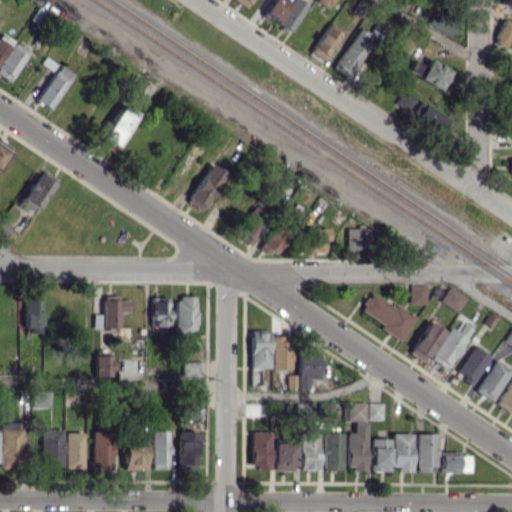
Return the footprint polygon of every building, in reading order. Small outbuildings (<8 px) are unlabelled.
[(232,0),(244,8),(249,0),(232,0)] [(289,31),(305,4),(297,0),(269,0),(261,14),(289,31)] [(315,0),(314,3),(329,8),(331,0),(315,0)] [(511,0),(500,0),(499,5),(511,9),(511,0)] [(448,35),(455,19),(433,9),(425,25),(448,35)] [(357,27),(331,67),(347,78),(384,24),(377,19),(367,34),(357,27)] [(511,24),(502,19),(490,42),(501,47),(511,24)] [(340,28),(325,20),(309,53),(325,60),(340,28)] [(0,58),(10,39),(0,33),(0,58)] [(0,76),(8,82),(27,49),(12,40),(0,61),(0,76)] [(416,78),(440,91),(451,72),(426,59),(416,78)] [(422,65),(411,60),(407,69),(417,74),(422,65)] [(47,109),(71,74),(57,64),(33,100),(47,109)] [(407,108),(415,98),(403,89),(395,100),(407,108)] [(449,121),(418,100),(409,113),(441,133),(449,121)] [(114,146),(135,112),(119,103),(99,137),(114,146)] [(186,202),(203,211),(222,172),(206,163),(186,202)] [(31,215),(54,178),(40,169),(16,206),(31,215)] [(249,245),(267,215),(251,205),(233,235),(249,245)] [(0,236),(8,237),(8,222),(0,221),(0,236)] [(323,252),(323,241),(327,241),(327,228),(303,228),(304,253),(323,252)] [(344,251),(365,251),(365,228),(344,228),(344,251)] [(258,247),(272,255),(283,237),(269,229),(258,247)] [(407,303),(424,304),(424,285),(407,284),(407,303)] [(438,302),(456,311),(464,295),(446,286),(438,302)] [(357,309),(379,323),(377,327),(397,340),(413,316),(393,303),(391,306),(369,291),(357,309)] [(100,328),(117,328),(117,311),(127,311),(127,300),(117,300),(117,296),(101,295),(100,328)] [(195,296),(174,296),(173,334),(194,334),(195,296)] [(166,326),(167,297),(149,297),(148,326),(166,326)] [(40,299),(23,298),(23,332),(39,332),(40,299)] [(408,353),(423,361),(440,328),(424,321),(408,353)] [(427,358),(445,369),(471,328),(460,321),(454,331),(447,326),(427,358)] [(511,327),(510,326),(501,341),(511,348),(511,327)] [(268,367),(267,329),(247,330),(249,386),(260,385),(260,367),(268,367)] [(269,336),(270,369),(289,369),(289,336),(269,336)] [(454,371),(462,377),(460,380),(468,386),(488,357),(471,346),(454,371)] [(92,376),(110,376),(110,355),(93,355),(92,376)] [(474,393),(491,401),(508,367),(490,359),(474,393)] [(198,361),(180,361),(180,377),(198,377),(198,361)] [(493,403),(510,413),(511,410),(511,375),(493,403)] [(48,407),(49,391),(31,390),(30,407),(48,407)] [(332,402),(318,403),(319,415),(332,415),(332,402)] [(363,402),(341,402),(342,420),(364,419),(363,402)] [(249,415),(264,416),(264,403),(249,403),(249,415)] [(380,419),(381,403),(366,403),(365,419),(380,419)] [(364,422),(351,421),(351,432),(345,432),(344,469),(364,469),(364,422)] [(17,422),(0,422),(0,468),(18,468),(17,422)] [(39,460),(43,460),(42,467),(60,468),(61,429),(39,429),(39,460)] [(109,468),(110,431),(91,430),(90,468),(109,468)] [(149,430),(149,468),(167,468),(166,430),(149,430)] [(81,468),(82,432),(63,431),(62,467),(81,468)] [(176,431),(177,469),(195,468),(194,441),(199,440),(199,431),(176,431)] [(269,431),(249,431),(248,468),(268,468),(269,431)] [(316,432),(296,433),(297,469),(316,469),(316,432)] [(340,432),(320,433),(321,470),(340,469),(340,432)] [(410,469),(410,433),(389,432),(389,469),(410,469)] [(434,433),(413,433),(413,471),(434,472),(434,433)] [(144,469),(144,438),(121,439),(122,469),(144,469)] [(388,438),(369,438),(368,471),(388,471),(388,438)] [(271,470),(291,471),(292,441),(272,440),(271,470)] [(467,455),(457,455),(457,451),(436,452),(436,472),(467,472),(467,455)]
